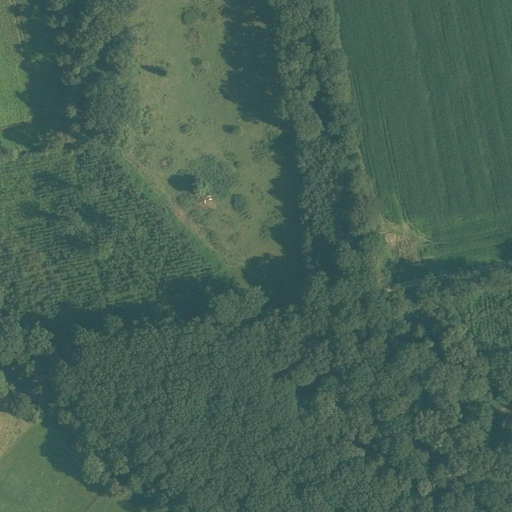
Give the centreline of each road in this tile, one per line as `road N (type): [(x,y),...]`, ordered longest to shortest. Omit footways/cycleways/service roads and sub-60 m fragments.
road 1 (unclassified): [(511,262),(54,356)]
road 2 (track): [(54,356),(237,511)]
